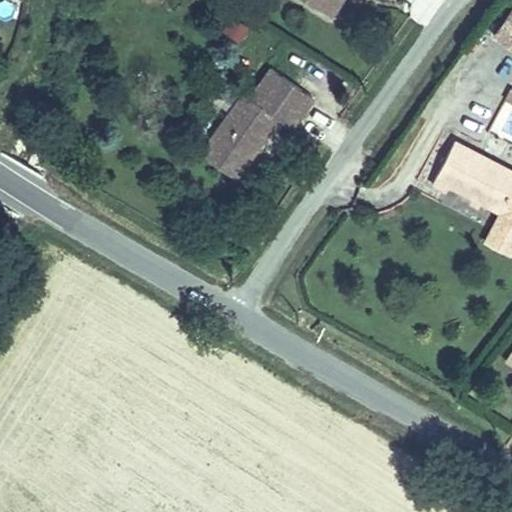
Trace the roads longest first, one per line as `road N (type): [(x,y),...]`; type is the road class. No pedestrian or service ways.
road 1 (unclassified): [(458,0),(235,315)]
road 2 (tertiary): [(511,475),(235,315)]
road 3 (tertiary): [(235,315),(0,166)]
